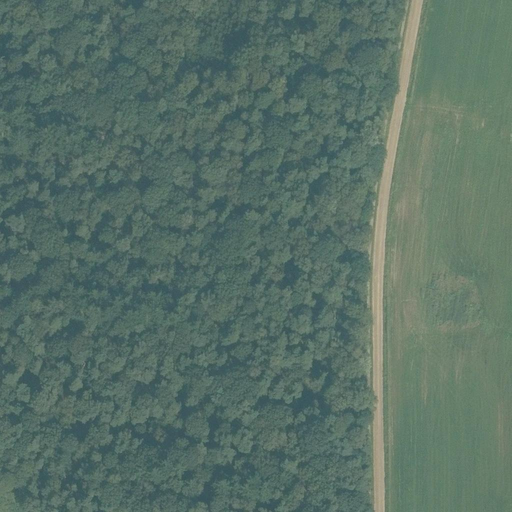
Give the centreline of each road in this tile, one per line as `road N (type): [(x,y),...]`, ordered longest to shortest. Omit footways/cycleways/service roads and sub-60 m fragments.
road 1 (track): [(310,511),(23,0)]
road 2 (track): [(415,0),(378,235),(377,511)]
